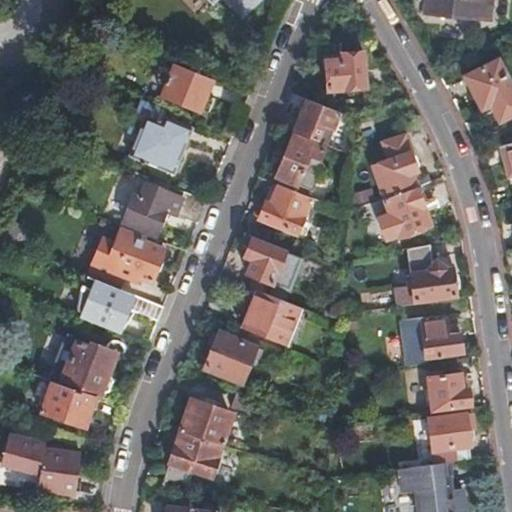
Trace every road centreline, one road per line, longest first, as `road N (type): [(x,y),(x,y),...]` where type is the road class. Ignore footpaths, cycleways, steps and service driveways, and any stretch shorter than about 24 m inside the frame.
road 1 (unclassified): [(121,511),(145,412),(315,0)]
road 2 (unclassified): [(373,0),(448,131),(478,209),(511,435)]
